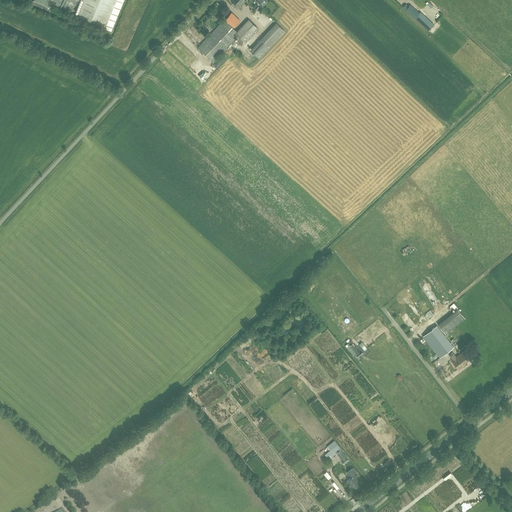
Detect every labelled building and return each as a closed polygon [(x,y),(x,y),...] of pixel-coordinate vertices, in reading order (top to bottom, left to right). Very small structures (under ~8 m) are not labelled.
[(33,0),(32,3),(51,11),(53,7),(73,15),(76,16),(105,28),(111,31),(123,0),(33,0)] [(406,4),(403,7),(415,18),(420,13),(410,4),(409,6),(406,4)] [(221,23),(198,47),(213,62),(236,38),(233,35),(236,32),(239,35),(245,41),(258,28),(249,19),(238,31),(234,27),(240,20),(232,12),(224,20),(222,23),(221,23)] [(427,18),(425,16),(421,12),(416,18),(419,21),(418,21),(421,24),(428,31),(434,25),(427,18)] [(285,31),(276,23),(251,50),(259,59),(285,31)] [(405,255),(412,251),(409,245),(402,249),(405,255)] [(465,318),(458,308),(438,324),(445,334),(465,318)] [(432,309),(424,315),(427,319),(435,313),(432,309)] [(454,346),(437,325),(423,336),(440,357),(454,346)] [(359,350),(351,340),(345,344),(353,354),(356,352),(358,355),(362,352),(360,349),(359,350)] [(463,364),(468,360),(462,352),(456,357),(453,353),(450,356),(453,359),(452,360),(458,369),(464,365),(463,364)] [(349,460),(341,450),(336,453),(342,460),(341,460),(344,464),(349,460)] [(353,468),(350,471),(347,473),(351,478),(347,481),(353,489),(360,483),(354,476),(357,473),(353,468)]
